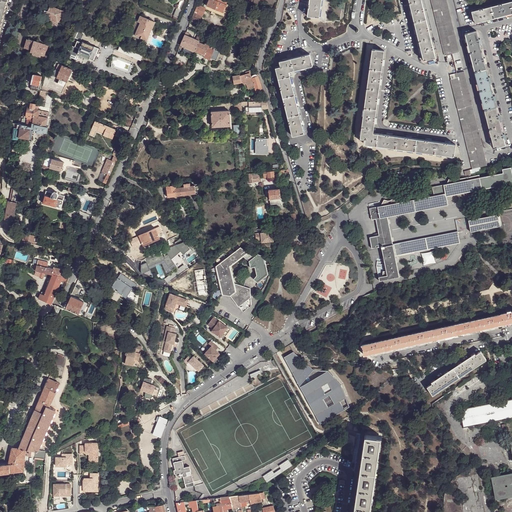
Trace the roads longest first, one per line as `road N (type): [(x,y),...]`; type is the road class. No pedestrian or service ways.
road 1 (residential): [(59,306),(193,0)]
road 2 (residential): [(171,511),(164,454),(175,414),(287,328)]
road 3 (unclassified): [(287,328),(359,286),(356,255),(339,234),(294,311)]
road 4 (residential): [(511,329),(381,359)]
road 5 (unknown): [(511,373),(451,406),(456,426),(478,451)]
road 6 (unknown): [(339,234),(345,217),(369,202),(440,177)]
